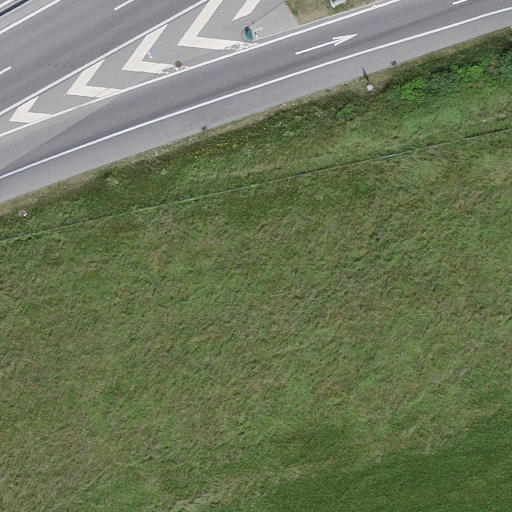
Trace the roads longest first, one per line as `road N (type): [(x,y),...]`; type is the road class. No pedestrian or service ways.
road 1 (motorway): [(0,155),(260,67)]
road 2 (motorway): [(0,74),(133,0)]
